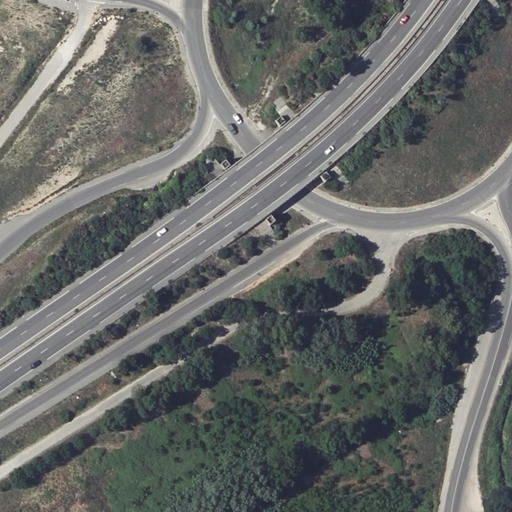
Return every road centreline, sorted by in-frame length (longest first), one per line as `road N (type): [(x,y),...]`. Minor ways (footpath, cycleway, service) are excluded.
road 1 (trunk): [(0,380),(312,159),(365,113),(460,0)]
road 2 (trunk): [(423,0),(367,68),(293,136),(0,347)]
road 3 (track): [(388,224),(373,296),(350,309),(267,312),(208,340),(0,475)]
road 4 (trunk): [(0,424),(345,218)]
road 5 (trunk): [(210,81),(201,136),(180,155),(74,199),(0,252)]
road 6 (secondary): [(511,296),(452,511)]
road 7 (secondary): [(210,81),(295,191),(345,218)]
road 8 (unclassified): [(87,0),(71,46),(0,136)]
